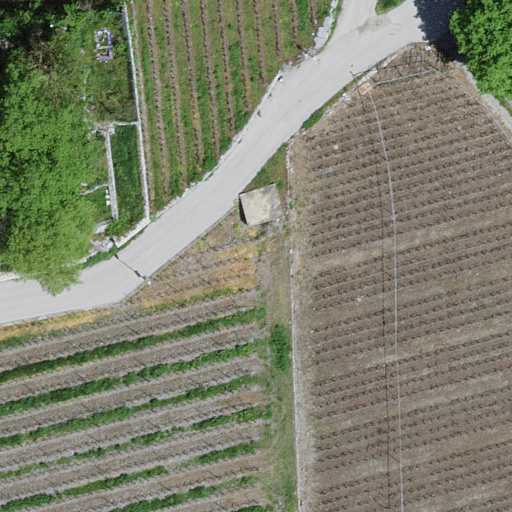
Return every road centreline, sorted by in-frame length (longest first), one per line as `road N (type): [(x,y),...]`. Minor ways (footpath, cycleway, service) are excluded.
road 1 (track): [(0,308),(74,296),(161,238),(349,63)]
road 2 (track): [(415,21),(511,130)]
